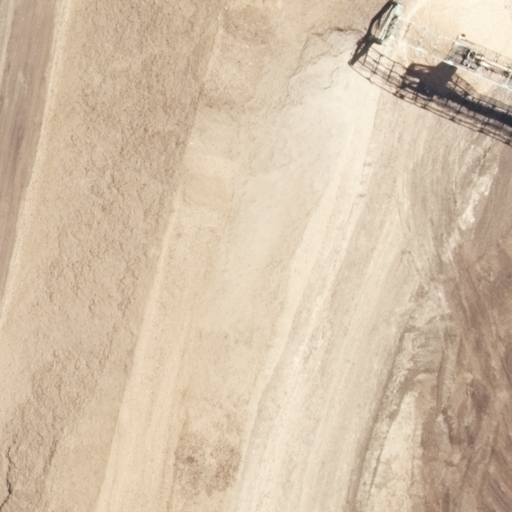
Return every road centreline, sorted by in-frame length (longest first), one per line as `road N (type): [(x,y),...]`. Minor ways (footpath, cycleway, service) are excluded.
road 1 (track): [(440,0),(304,375),(274,511)]
road 2 (track): [(0,338),(62,0)]
